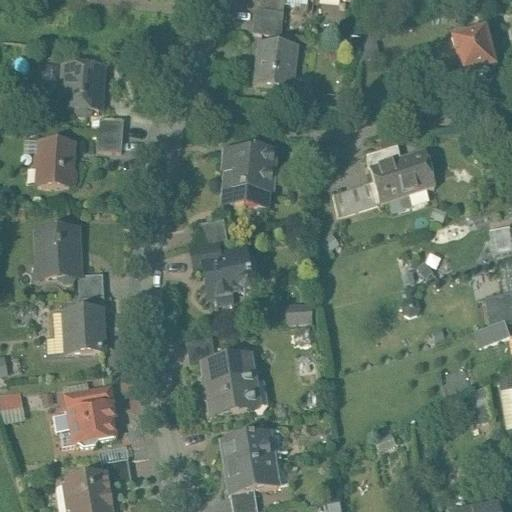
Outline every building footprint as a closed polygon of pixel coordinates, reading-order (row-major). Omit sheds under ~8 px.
[(260,0),(259,10),(283,12),(284,0),(260,0)] [(259,10),(255,9),(253,33),(280,36),(283,13),(259,10)] [(484,31),(436,44),(439,55),(427,59),(433,84),(461,76),(462,77),(494,68),(484,31)] [(254,85),(291,89),(296,47),(259,42),(254,85)] [(77,65),(70,64),(68,66),(66,66),(64,85),(61,88),(60,101),(63,104),(63,108),(76,109),(76,112),(80,116),(87,117),(91,113),(91,110),(99,110),(101,69),(80,67),(77,65)] [(123,121),(100,119),(99,133),(123,135),(123,121)] [(123,135),(99,133),(98,150),(121,152),(123,135)] [(72,144),(41,142),(40,155),(36,158),(36,163),(39,167),(38,185),(69,187),(69,186),(74,182),(74,172),(71,168),(72,144)] [(400,157),(397,145),(367,153),(374,179),(333,192),(338,212),(380,200),(389,198),(435,185),(425,150),(400,157)] [(314,148),(303,147),(303,163),(313,163),(314,148)] [(253,152),(226,150),(223,187),(237,188),(236,203),(266,206),(267,191),(270,191),(274,150),(253,149),(253,152)] [(225,242),(221,220),(213,221),(217,244),(225,242)] [(213,221),(192,225),(196,247),(217,244),(213,221)] [(76,230),(35,232),(37,260),(44,260),(45,277),(78,276),(79,276),(79,274),(76,230)] [(196,247),(189,249),(193,270),(202,269),(221,266),(220,256),(218,244),(217,244),(196,247)] [(246,252),(220,256),(221,266),(202,269),(205,284),(203,285),(200,289),(201,295),(205,297),(207,297),(207,298),(216,297),(217,305),(232,302),(230,290),(241,289),(244,291),(250,290),(254,285),(253,278),(250,276),(246,252)] [(102,273),(79,274),(79,276),(78,276),(79,297),(79,298),(104,296),(102,273)] [(511,290),(485,295),(489,323),(504,318),(511,317),(511,290)] [(104,296),(79,298),(79,297),(78,297),(79,312),(100,311),(100,312),(104,311),(104,296)] [(312,303),(287,303),(287,322),(313,321),(312,303)] [(79,312),(65,312),(67,354),(103,352),(100,312),(100,311),(79,312)] [(489,323),(474,329),(479,345),(510,335),(504,318),(489,323)] [(211,338),(186,342),(190,366),(202,365),(202,364),(215,361),(211,338)] [(215,361),(202,364),(202,365),(204,379),(208,379),(211,400),(208,401),(211,417),(223,415),(224,417),(228,416),(229,414),(246,412),(250,415),(254,414),(257,406),(256,401),(252,398),(249,378),(252,377),(249,356),(215,361)] [(4,360),(0,360),(0,381),(9,380),(4,360)] [(489,385),(472,392),(477,422),(494,420),(489,385)] [(111,388),(87,392),(90,408),(112,404),(113,404),(111,388)] [(0,410),(2,422),(25,419),(21,392),(0,395),(0,410)] [(112,404),(90,408),(87,392),(64,396),(67,412),(68,411),(72,436),(77,439),(78,446),(83,449),(95,447),(98,443),(115,440),(111,415),(114,415),(112,404)] [(221,444),(225,469),(273,462),(268,436),(221,444)] [(127,460),(100,465),(102,477),(103,476),(105,488),(131,484),(127,460)] [(273,462),(225,469),(230,497),(253,493),(277,489),(273,462)] [(102,477),(54,484),(55,488),(69,486),(72,511),(109,511),(105,488),(103,476),(102,477)] [(256,511),(253,493),(230,497),(231,511),(256,511)]
